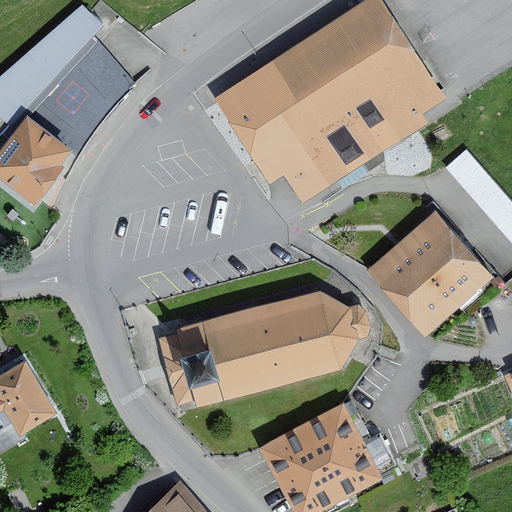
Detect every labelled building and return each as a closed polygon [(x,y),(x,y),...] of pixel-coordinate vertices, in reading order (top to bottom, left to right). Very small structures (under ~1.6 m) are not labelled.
[(444,98),(379,0),(367,0),(220,97),(273,176),(285,169),(305,199),(348,171),(419,125),(414,117),(444,98)] [(97,24),(73,4),(0,69),(0,185),(21,202),(51,164),(48,162),(59,147),(23,119),(97,24)] [(511,196),(468,146),(447,165),(511,238),(511,196)] [(491,273),(436,211),(368,271),(423,333),(491,273)] [(160,330),(179,396),(194,392),(196,399),(340,358),(356,331),(366,328),(370,319),(367,305),(358,297),(346,300),(318,281),(174,322),(175,325),(160,330)] [(43,413),(14,360),(0,367),(0,420),(7,433),(43,413)] [(381,466),(344,392),(261,433),(298,507),(381,466)] [(199,511),(172,480),(135,511),(199,511)]
